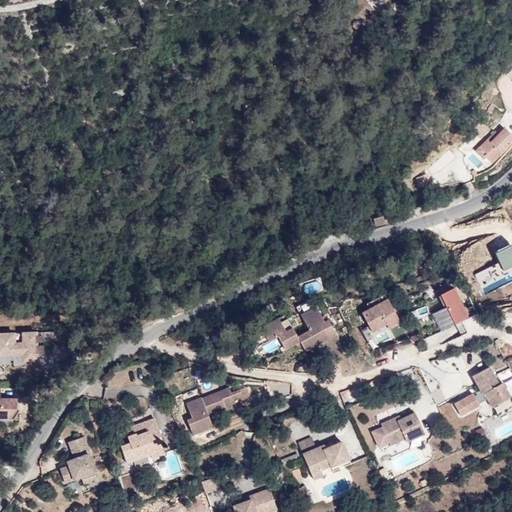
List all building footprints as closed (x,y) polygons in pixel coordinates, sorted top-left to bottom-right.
[(492,163),(511,142),(511,134),(504,127),(498,134),(494,137),(492,135),(480,147),(487,153),(485,155),(492,163)] [(480,147),(476,150),(483,157),(485,155),(487,153),(480,147)] [(425,173),(414,178),(420,189),(430,184),(425,173)] [(383,216),(373,219),(375,227),(385,224),(383,216)] [(468,318),(453,287),(440,294),(455,324),(461,321),(466,333),(484,323),(477,312),(468,318)] [(401,322),(387,298),(362,313),(372,331),(386,323),(389,329),(401,322)] [(305,351),(336,334),(328,319),(324,321),(316,306),(301,314),(310,330),(298,336),(300,341),(305,351)] [(300,341),(298,336),(293,327),(286,331),(278,317),(261,327),(269,340),(278,335),(285,349),(300,341)] [(428,349),(451,337),(446,329),(423,340),(428,349)] [(44,353),(43,346),(41,346),(41,342),(51,342),(47,335),(40,335),(40,332),(29,333),(29,343),(20,343),(19,333),(0,333),(0,355),(23,354),(24,361),(37,361),(37,354),(44,353)] [(264,351),(278,348),(276,341),(262,343),(264,351)] [(511,397),(503,382),(499,384),(489,366),(473,375),(482,392),(475,396),(473,393),(454,403),(461,415),(479,405),(479,403),(487,398),(492,407),(511,397)] [(0,395),(0,388),(0,387),(0,415),(12,416),(17,408),(17,399),(0,398),(0,395)] [(225,406),(243,399),(239,389),(231,392),(229,387),(201,398),(208,415),(226,408),(225,406)] [(201,398),(201,397),(186,403),(192,417),(187,419),(193,435),(213,426),(208,415),(201,398)] [(425,433),(415,412),(401,419),(397,421),(395,417),(381,423),(382,426),(373,431),(379,446),(389,442),(390,445),(405,438),(407,441),(425,433)] [(161,437),(154,418),(140,423),(143,433),(148,431),(152,440),(161,437)] [(164,453),(160,443),(157,444),(156,442),(153,444),(152,440),(148,431),(143,433),(140,423),(125,429),(130,443),(121,446),(126,462),(150,454),(152,457),(164,453)] [(478,439),(485,437),(482,427),(474,430),(478,439)] [(95,471),(89,453),(84,436),(68,441),(74,458),(76,463),(68,466),(60,468),(64,482),(95,471)] [(303,453),(316,448),(312,437),(298,443),(303,453)] [(349,459),(341,441),(325,448),(324,444),(316,448),(303,453),(311,473),(321,469),(331,465),(331,466),(349,459)] [(283,465),(295,460),(293,456),(282,461),(283,465)] [(323,475),(321,469),(311,473),(314,479),(323,475)] [(138,483),(134,471),(127,474),(131,485),(138,483)] [(225,487),(221,475),(201,481),(205,493),(225,487)] [(312,496),(306,485),(296,491),(301,502),(312,496)] [(268,511),(277,509),(269,488),(250,495),(251,499),(246,501),(232,506),(234,511),(268,511)]
